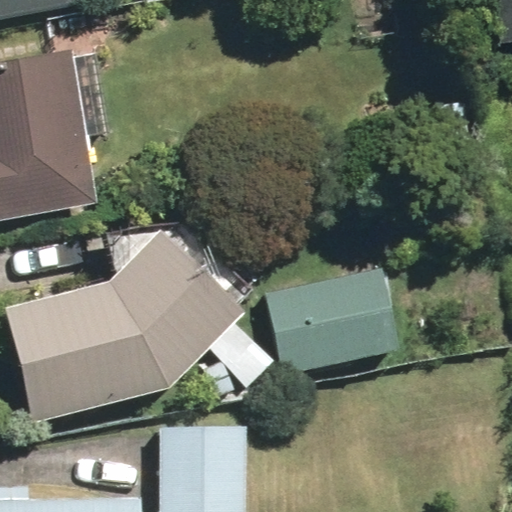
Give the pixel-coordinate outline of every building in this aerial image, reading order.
[(0,0),(0,19),(65,10),(63,0),(0,0)] [(511,0),(493,0),(502,55),(511,53),(511,0)] [(0,221),(86,206),(60,55),(0,65),(0,221)] [(1,310),(26,421),(165,390),(234,314),(147,235),(98,288),(1,310)] [(267,293),(282,375),(392,355),(376,273),(267,293)] [(247,511),(246,431),(155,433),(155,511),(247,511)] [(0,497),(0,511),(133,511),(132,492),(0,497)]
